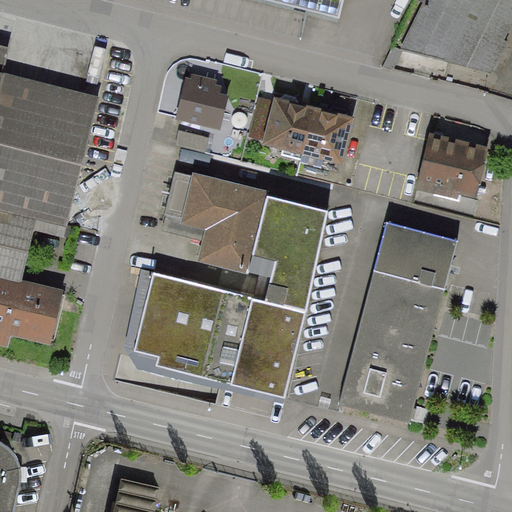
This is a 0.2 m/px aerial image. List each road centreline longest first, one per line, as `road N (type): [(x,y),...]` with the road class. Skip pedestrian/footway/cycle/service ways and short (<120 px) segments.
road 1 (tertiary): [(498,511),(76,402)]
road 2 (residential): [(148,25),(76,402)]
road 3 (residential): [(148,25),(511,121)]
road 4 (residential): [(498,511),(511,289)]
